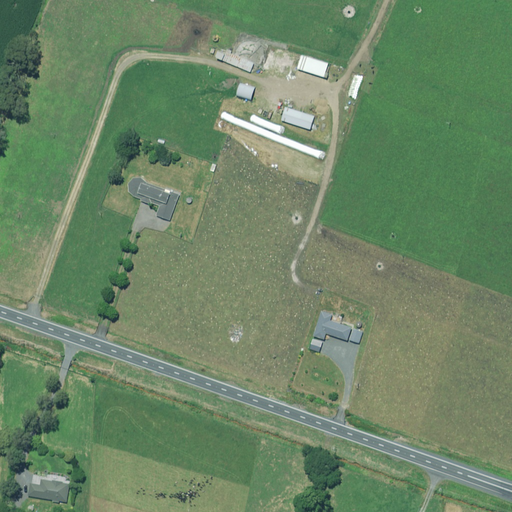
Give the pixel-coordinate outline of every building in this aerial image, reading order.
[(255,64),(228,52),(227,55),(219,51),(216,58),(252,73),(255,64)] [(330,64),(304,56),(299,69),(326,78),(330,64)] [(363,77),(356,75),(354,82),(361,84),(363,77)] [(257,88),(242,84),(239,94),(254,98),(257,88)] [(316,117),(287,108),(283,121),(312,130),(316,117)] [(164,188),(135,178),(129,195),(142,199),(141,201),(161,208),(158,216),(171,221),(180,195),(173,192),(172,194),(163,191),(164,188)] [(333,315),(323,312),(315,337),(326,340),(328,334),(349,341),(349,340),(360,344),(364,332),(354,329),(332,321),(333,315)] [(324,343),(314,340),(311,350),(321,353),(324,343)] [(52,475),(51,481),(43,480),(42,486),(32,484),(30,497),(69,503),(71,484),(62,483),(63,477),(52,475)]
